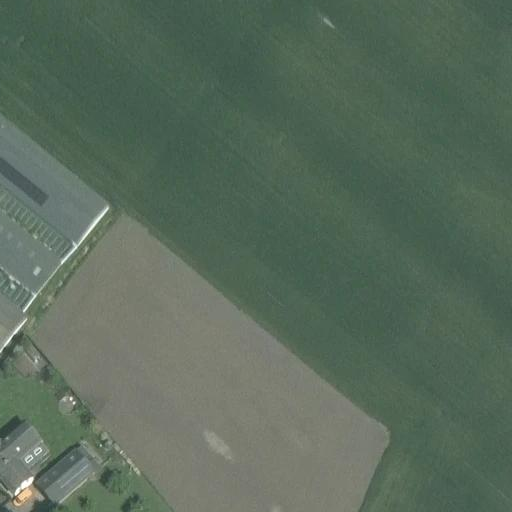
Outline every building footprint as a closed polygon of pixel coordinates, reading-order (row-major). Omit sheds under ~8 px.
[(0,187),(77,249),(109,209),(0,120),(0,187)] [(0,270),(35,299),(63,264),(0,213),(0,270)] [(0,351),(27,318),(0,296),(0,351)] [(0,446),(0,478),(16,497),(35,481),(21,464),(43,445),(26,424),(0,446)] [(96,474),(78,452),(37,487),(56,508),(96,474)]
